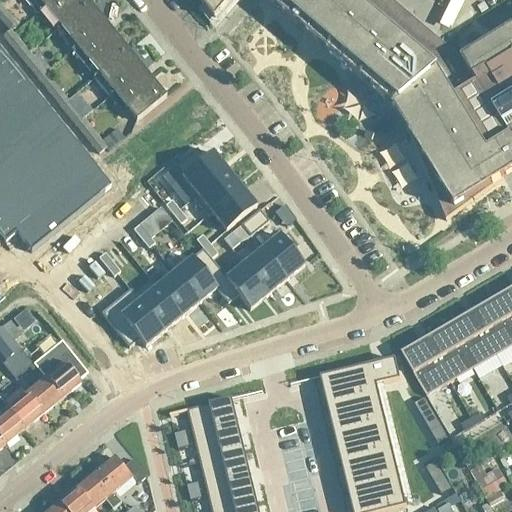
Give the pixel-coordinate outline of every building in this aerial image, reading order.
[(23,0),(33,11),(40,5),(46,0),(23,0)] [(85,0),(46,0),(40,5),(59,28),(89,4),(85,0)] [(198,0),(215,20),(216,19),(232,0),(198,0)] [(446,221),(499,182),(511,174),(511,143),(461,59),(391,0),(263,0),(394,111),(446,221)] [(89,4),(59,28),(78,52),(108,27),(89,4)] [(16,23),(0,5),(0,20),(9,30),(16,23)] [(108,27),(78,52),(97,75),(127,50),(108,27)] [(511,27),(461,59),(511,143),(511,27)] [(28,54),(9,30),(1,36),(20,60),(28,54)] [(127,50),(97,75),(89,81),(108,104),(115,98),(146,74),(127,50)] [(0,171),(59,125),(0,52),(0,171)] [(28,54),(20,60),(39,83),(47,77),(48,76),(45,72),(49,69),(36,53),(31,57),(28,54)] [(165,98),(146,74),(115,98),(135,122),(165,98)] [(47,77),(39,83),(58,107),(65,100),(47,77)] [(331,99),(363,123),(375,108),(343,84),(331,99)] [(65,100),(58,107),(77,130),(84,124),(65,100)] [(84,124),(77,130),(97,155),(104,149),(105,149),(107,151),(125,138),(117,128),(99,142),(84,124)] [(59,125),(0,171),(0,239),(2,243),(13,234),(30,253),(62,227),(110,188),(59,125)] [(382,148),(395,166),(413,154),(401,136),(382,148)] [(192,200),(226,172),(211,153),(204,160),(196,150),(173,168),(181,178),(177,181),(192,200)] [(173,168),(161,178),(183,207),(192,200),(177,181),(181,178),(173,168)] [(226,172),(192,200),(206,217),(240,189),(226,172)] [(256,208),(240,189),(206,217),(207,218),(211,215),(225,233),(256,208)] [(172,216),(178,211),(171,202),(164,207),(172,216)] [(186,220),(178,211),(172,216),(180,226),(186,220)] [(259,212),(240,227),(249,238),(268,223),(259,212)] [(146,220),(139,226),(146,235),(150,240),(157,234),(146,220)] [(140,241),(146,235),(139,226),(132,231),(140,241)] [(260,251),(285,282),(304,267),(291,252),(297,248),(286,234),(281,239),(279,236),(260,251)] [(150,240),(146,235),(140,241),(148,250),(154,245),(150,240)] [(239,245),(230,235),(222,241),(231,251),(239,245)] [(201,237),(195,242),(202,251),(209,246),(201,237)] [(209,246),(202,251),(210,261),(216,255),(209,246)] [(202,251),(173,274),(198,305),(215,291),(209,282),(220,273),(202,251)] [(260,251),(243,266),(268,296),(285,282),(260,251)] [(105,269),(111,264),(104,254),(98,260),(105,269)] [(119,273),(111,264),(105,269),(113,278),(119,273)] [(225,280),(220,273),(209,282),(215,291),(227,305),(237,297),(249,311),(268,296),(243,266),(225,280)] [(150,280),(149,281),(180,319),(198,305),(173,274),(156,288),(150,280)] [(130,291),(129,291),(163,333),(180,319),(149,281),(133,294),(130,291)] [(511,290),(508,293),(494,301),(511,332),(511,290)] [(144,348),(163,333),(129,291),(100,315),(128,349),(138,341),(144,348)] [(480,309),(471,314),(472,316),(496,357),(511,347),(511,332),(494,301),(480,309)] [(462,319),(448,328),(473,370),(496,357),(472,316),(471,314),(462,319)] [(1,328),(13,342),(21,336),(8,322),(1,328)] [(0,329),(0,363),(2,366),(14,356),(20,351),(13,342),(1,328),(0,329)] [(448,328),(434,336),(425,341),(426,343),(450,384),(473,370),(448,328)] [(426,343),(425,341),(416,346),(401,355),(426,397),(450,384),(426,343)] [(44,380),(60,401),(80,385),(78,382),(87,375),(61,342),(32,366),(44,380)] [(374,366),(372,366),(377,387),(383,386),(400,382),(395,361),(374,366)] [(377,387),(372,366),(330,376),(320,379),(320,380),(321,381),(327,380),(334,405),(327,407),(327,408),(379,396),(377,387)] [(44,380),(25,395),(42,416),(60,401),(44,380)] [(25,395),(7,410),(23,431),(42,416),(25,395)] [(386,423),(379,396),(327,408),(327,409),(334,408),(340,433),(334,435),(334,436),(386,423)] [(421,418),(432,412),(424,398),(413,405),(421,418)] [(187,411),(193,437),(238,426),(232,400),(187,411)] [(0,440),(5,446),(23,431),(7,410),(0,401),(0,440)] [(440,426),(432,412),(421,418),(429,432),(440,426)] [(471,419),(475,426),(485,420),(481,413),(471,419)] [(464,432),(475,426),(471,419),(460,425),(464,432)] [(341,464),(393,451),(386,423),(334,436),(334,437),(341,436),(347,461),(340,463),(341,464)] [(238,426),(193,437),(199,463),(244,452),(238,426)] [(448,440),(440,426),(429,432),(438,446),(448,440)] [(173,435),(175,442),(187,439),(185,432),(173,435)] [(187,439),(175,442),(177,450),(189,447),(187,439)] [(399,479),(393,451),(341,464),(341,465),(348,464),(354,489),(347,491),(347,492),(399,479)] [(199,463),(206,489),(251,478),(244,452),(199,463)] [(133,461),(122,469),(115,460),(96,475),(120,504),(121,503),(114,495),(132,480),(137,486),(147,478),(133,461)] [(432,482),(443,476),(435,462),(424,468),(432,482)] [(480,466),(470,472),(475,482),(485,500),(508,487),(498,469),(486,476),(480,466)] [(120,504),(96,475),(77,491),(94,511),(105,502),(113,510),(120,504)] [(451,489),(443,476),(432,482),(441,496),(451,489)] [(206,489),(211,511),(226,511),(257,505),(251,478),(206,489)] [(406,507),(399,479),(347,492),(348,493),(354,492),(359,511),(392,511),(407,509),(406,507)] [(186,486),(188,494),(200,491),(198,483),(186,486)] [(77,491),(59,505),(64,511),(92,511),(94,511),(77,491)] [(200,491),(188,494),(190,502),(202,499),(200,491)] [(151,493),(150,494),(128,511),(155,511),(156,511),(151,493)] [(452,511),(446,501),(434,508),(436,511),(452,511)]
